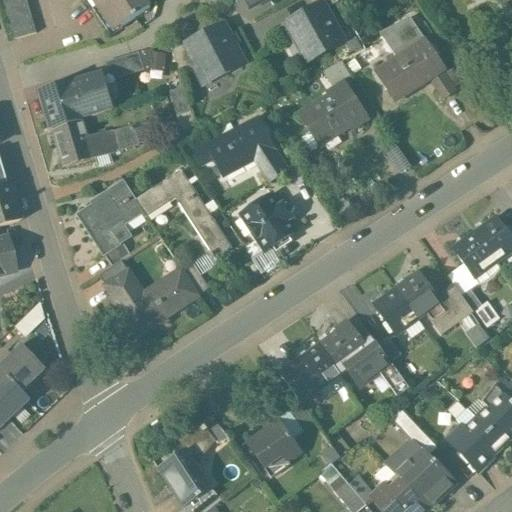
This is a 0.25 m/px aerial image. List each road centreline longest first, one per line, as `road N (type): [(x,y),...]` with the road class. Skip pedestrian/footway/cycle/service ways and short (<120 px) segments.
road 1 (residential): [(511,149),(103,418)]
road 2 (residential): [(0,91),(103,418)]
road 3 (residential): [(103,418),(0,501)]
